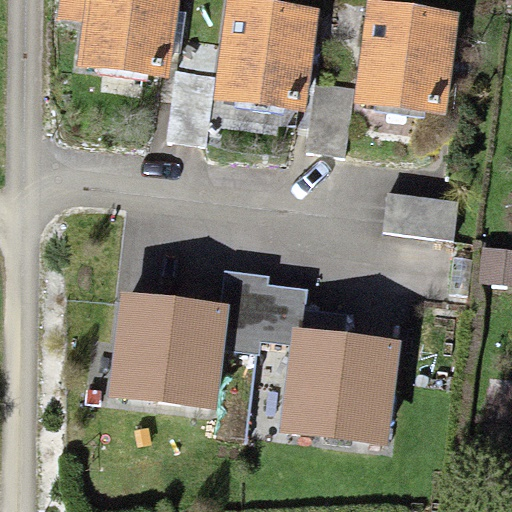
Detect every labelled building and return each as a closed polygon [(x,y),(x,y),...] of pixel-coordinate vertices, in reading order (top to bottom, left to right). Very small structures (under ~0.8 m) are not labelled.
[(172,0),(96,0),(86,72),(161,83),(172,0)] [(301,6),(234,0),(225,99),(292,105),(301,6)] [(450,12),(374,3),(362,109),(438,118),(450,12)] [(511,252),(485,250),(482,282),(511,284),(511,252)] [(225,310),(120,295),(106,392),(211,407),(225,310)] [(395,343),(297,331),(285,429),(382,441),(395,343)]
